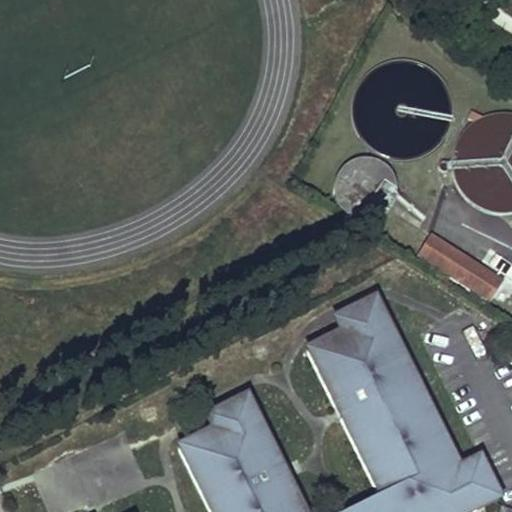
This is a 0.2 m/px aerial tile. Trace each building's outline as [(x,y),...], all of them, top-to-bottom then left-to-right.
[(425,113),(434,117),(448,85),(381,55),(348,128),(406,154),(425,113)] [(511,122),(465,113),(448,202),(511,214),(511,122)] [(371,229),(395,181),(353,161),(329,210),(371,229)] [(505,283),(430,234),(419,259),(490,307),(505,283)] [(88,511),(85,511),(478,511),(511,496),(511,491),(499,471),(492,474),(489,468),(468,479),(465,474),(473,470),(387,291),(342,313),(345,321),(348,329),(337,333),(313,345),(351,414),(357,410),(363,421),(356,425),(392,492),(349,511),(320,511),(258,391),(213,409),(220,423),(213,428),(203,433),(180,444),(218,511),(137,511),(134,504),(118,511),(88,511)]
